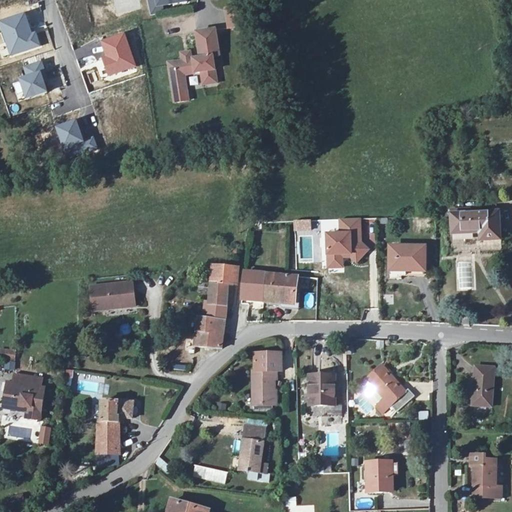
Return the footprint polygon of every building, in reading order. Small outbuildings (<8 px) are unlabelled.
[(148,0),(151,16),(165,13),(163,6),(189,2),(188,0),(148,0)] [(250,13),(230,16),(232,31),(252,28),(250,13)] [(24,14),(0,21),(0,23),(10,55),(39,45),(35,32),(31,34),(24,14)] [(139,67),(126,30),(100,39),(106,57),(102,58),(109,77),(139,67)] [(185,64),(171,66),(174,89),(188,87),(187,78),(204,75),(205,83),(218,81),(214,61),(222,59),(218,33),(199,36),(203,61),(194,63),(193,57),(184,58),(185,64)] [(46,68),(43,59),(22,66),(25,76),(19,78),(26,97),(46,91),(39,70),(46,68)] [(188,87),(174,89),(175,98),(189,95),(188,87)] [(453,216),(453,238),(482,235),(483,243),(504,242),(502,213),(481,215),(481,211),(472,211),(471,216),(453,216)] [(362,244),(361,221),(341,222),(342,236),(328,237),(330,264),(344,264),(343,256),(353,256),(353,259),(358,264),(370,251),(362,244)] [(402,269),(427,269),(427,247),(394,248),(395,269),(402,269)] [(232,268),(214,266),(210,302),(205,302),(204,320),(200,319),(199,330),(197,348),(225,351),(227,321),(228,308),(229,291),(234,292),(236,283),(241,275),(241,269),(232,268)] [(427,278),(427,269),(402,269),(403,279),(427,278)] [(248,274),(246,301),(296,307),(299,279),(248,274)] [(128,305),(137,304),(134,283),(93,289),(96,313),(125,309),(128,305)] [(0,357),(19,360),(18,354),(0,350),(0,357)] [(276,384),(282,383),(282,364),(286,364),(286,355),(259,355),(259,374),(254,374),(255,408),(276,407),(276,384)] [(476,367),(473,406),(493,407),(496,368),(476,367)] [(372,384),(379,392),(387,402),(381,408),(388,417),(410,395),(387,369),(372,384)] [(309,374),(309,404),(334,404),(334,374),(309,374)] [(43,379),(10,375),(9,380),(6,380),(5,389),(0,388),(0,401),(6,402),(6,406),(17,407),(18,403),(29,405),(28,419),(49,421),(53,387),(43,385),(43,379)] [(372,398),(379,392),(372,384),(365,390),(372,398)] [(117,460),(123,459),(122,420),(134,420),(134,403),(102,404),(103,433),(99,433),(97,456),(117,456),(117,460)] [(251,459),(249,474),(262,475),(268,431),(248,428),(244,458),(251,459)] [(54,431),(45,430),(43,445),(53,446),(54,431)] [(480,469),(478,501),(504,502),(505,490),(501,489),(501,463),(491,462),(491,458),(476,457),(476,469),(480,469)] [(160,458),(156,463),(164,470),(168,465),(160,458)] [(242,473),(249,474),(251,459),(244,458),(242,473)] [(371,465),(372,496),(394,495),(394,464),(371,465)] [(226,483),(228,471),(195,465),(193,478),(226,483)]
